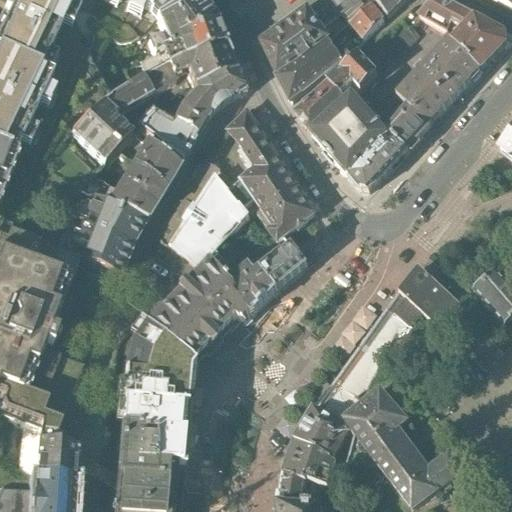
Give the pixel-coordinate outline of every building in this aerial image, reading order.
[(40,71),(67,14),(71,4),(65,1),(65,0),(9,0),(4,10),(10,13),(6,21),(0,18),(0,150),(14,157),(52,77),(40,71)] [(158,18),(200,0),(131,0),(150,9),(158,18)] [(150,40),(155,53),(187,40),(183,33),(217,20),(207,5),(202,0),(200,0),(158,18),(166,35),(159,34),(153,37),(150,40)] [(317,0),(305,9),(318,27),(319,26),(355,0),(317,0)] [(374,0),(387,15),(402,0),(374,0)] [(442,0),(431,0),(418,13),(447,30),(451,22),(472,16),(442,0)] [(511,0),(493,0),(511,10),(511,0)] [(371,5),(370,3),(349,21),(362,38),(380,21),(383,19),(371,5)] [(259,39),(276,73),(325,40),(328,38),(319,26),(318,27),(305,9),(283,23),(259,39)] [(451,40),(480,68),(495,54),(505,44),(503,34),(490,26),(472,16),(451,22),(460,26),(461,30),(451,40)] [(361,56),(376,72),(377,72),(415,35),(407,24),(402,18),(361,56)] [(155,53),(141,60),(147,73),(169,63),(226,42),(220,27),(217,20),(183,33),(187,40),(155,53)] [(400,87),(395,92),(407,105),(427,125),(432,120),(452,98),(458,92),(480,68),(451,40),(447,37),(400,87)] [(339,59),(325,40),(276,73),(282,83),(291,102),(295,98),(339,59)] [(147,73),(141,76),(151,95),(177,80),(175,77),(180,75),(179,73),(188,69),(190,76),(182,79),(185,90),(239,70),(234,61),(228,46),(226,42),(169,63),(147,73)] [(327,80),(337,92),(352,80),(359,88),(376,72),(361,56),(357,52),(346,62),(338,69),(327,80)] [(185,90),(177,93),(140,129),(182,163),(205,123),(217,109),(244,91),(246,83),(239,70),(185,90)] [(70,135),(103,167),(111,158),(127,141),(133,136),(112,118),(151,95),(141,76),(111,94),(109,98),(89,116),(70,135)] [(337,92),(327,80),(294,109),(302,119),(309,130),(345,101),(337,92)] [(323,147),(347,179),(386,134),(352,95),(345,101),(309,130),(323,147)] [(386,134),(405,149),(423,129),(427,125),(407,105),(386,132),(387,133),(386,134)] [(253,197),(272,224),(266,228),(274,240),(283,233),(313,210),(302,193),(282,165),(252,119),(246,108),(227,127),(242,146),(238,150),(248,161),(244,164),(248,168),(230,185),(226,182),(223,184),(241,206),(253,197)] [(511,127),(498,144),(511,155),(511,127)] [(347,179),(359,190),(365,189),(370,187),(385,170),(405,149),(386,134),(347,179)] [(94,197),(147,221),(179,168),(147,142),(139,157),(136,148),(127,141),(111,158),(116,162),(122,156),(134,165),(115,194),(109,192),(109,188),(92,177),(78,191),(94,197)] [(14,157),(0,150),(0,395),(4,397),(5,400),(2,407),(5,414),(40,427),(40,435),(22,428),(18,476),(76,481),(77,464),(78,453),(78,450),(65,448),(66,444),(63,442),(79,399),(73,397),(84,368),(56,357),(58,352),(60,353),(60,351),(64,349),(66,346),(67,343),(64,339),(65,337),(61,335),(88,263),(71,257),(0,229),(0,201),(17,158),(14,157)] [(198,268),(215,249),(247,214),(241,206),(223,184),(215,174),(191,210),(169,244),(198,268)] [(94,197),(71,257),(80,260),(88,263),(121,276),(132,246),(147,221),(94,197)] [(305,262),(291,244),(283,233),(274,240),(283,251),(258,269),(274,287),(281,281),(305,262)] [(145,322),(190,359),(202,346),(210,346),(216,340),(219,336),(218,330),(235,315),(239,315),(248,308),(226,282),(235,275),(225,262),(215,249),(198,268),(169,244),(161,259),(148,290),(164,303),(145,322)] [(274,287),(258,269),(254,273),(236,251),(225,262),(235,275),(226,282),(248,308),(250,311),(263,298),(274,287)] [(433,322),(461,305),(418,265),(398,290),(432,321),(433,322)] [(474,291),(505,327),(511,320),(511,294),(494,273),(474,291)] [(415,332),(432,321),(398,290),(396,291),(397,292),(386,307),(415,332)] [(364,400),(366,397),(370,386),(388,349),(415,332),(386,307),(331,383),(364,400)] [(190,359),(145,322),(134,338),(124,369),(122,425),(136,426),(136,430),(155,432),(155,463),(185,465),(185,463),(189,415),(190,404),(188,404),(187,404),(189,369),(194,363),(190,359)] [(504,358),(486,339),(468,357),(486,376),(504,358)] [(372,402),(366,397),(364,400),(331,383),(313,408),(312,407),(293,438),(346,467),(354,437),(345,424),(372,402)] [(372,402),(345,424),(354,437),(410,511),(417,511),(464,478),(461,474),(461,475),(451,462),(452,462),(449,459),(429,474),(399,434),(409,427),(408,425),(381,395),(372,402)] [(117,487),(115,511),(180,511),(181,508),(185,474),(185,465),(155,463),(155,432),(136,430),(136,426),(122,425),(118,476),(117,487)] [(346,467),(293,438),(282,471),(305,481),(306,479),(323,483),(335,487),(339,490),(344,491),(344,487),(343,482),(343,476),(346,467)] [(118,476),(78,453),(77,464),(117,487),(118,476)] [(329,500),(335,487),(323,483),(306,479),(305,481),(282,471),(276,501),(302,504),(302,502),(313,503),(317,504),(319,496),(329,500)] [(74,511),(76,481),(18,476),(5,490),(0,489),(0,511),(74,511)] [(302,504),(276,501),(276,502),(278,511),(320,511),(319,505),(317,504),(313,503),(302,502),(302,504)]
